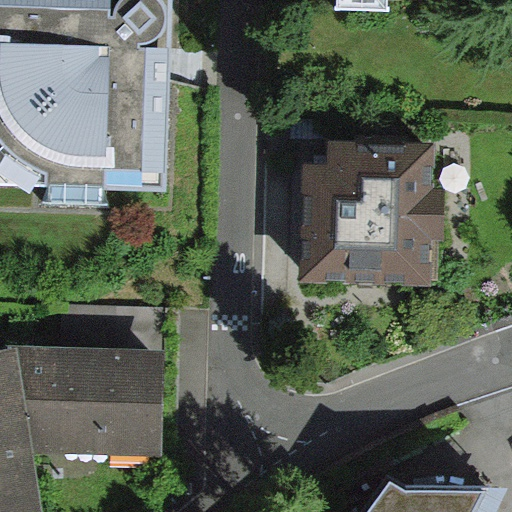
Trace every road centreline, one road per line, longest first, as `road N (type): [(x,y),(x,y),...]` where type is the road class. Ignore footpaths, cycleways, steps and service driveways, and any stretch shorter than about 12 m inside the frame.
road 1 (residential): [(249,0),(245,476)]
road 2 (residential): [(511,347),(368,401),(245,476)]
